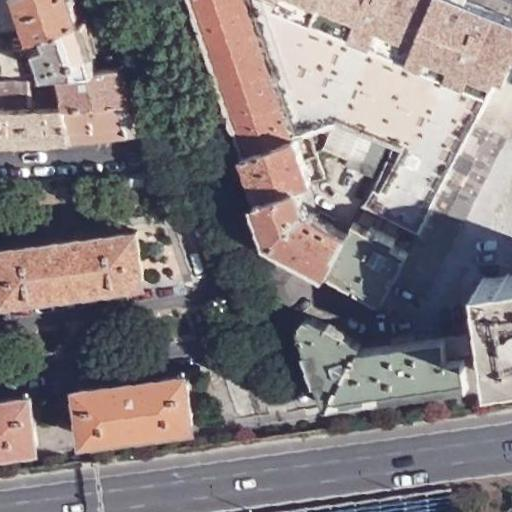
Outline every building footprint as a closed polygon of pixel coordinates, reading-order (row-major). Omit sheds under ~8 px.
[(21,0),(33,34),(78,17),(71,0),(21,0)] [(470,133),(498,75),(501,70),(480,60),(453,50),(426,39),(400,28),(373,17),(348,6),(332,0),(189,0),(242,153),(295,135),(309,131),(314,147),(325,144),(351,154),(360,131),(387,142),(403,149),(451,170),(470,133)] [(411,0),(379,0),(377,7),(404,19),(411,0)] [(442,0),(411,0),(404,19),(400,28),(426,39),(430,29),(442,0)] [(457,40),(473,0),(442,0),(430,29),(457,40)] [(483,51),(503,0),(473,0),(457,40),(483,51)] [(511,54),(511,0),(503,0),(483,51),(480,60),(501,70),(510,53),(511,54)] [(55,68),(94,65),(78,17),(33,34),(44,69),(55,68)] [(457,40),(430,29),(426,39),(453,50),(457,40)] [(32,70),(44,69),(33,34),(11,34),(11,49),(24,48),(32,70)] [(511,71),(511,54),(510,53),(501,70),(498,75),(508,80),(511,71)] [(68,102),(129,98),(117,64),(94,65),(55,68),(68,102)] [(419,232),(395,278),(427,294),(511,127),(511,71),(508,80),(498,75),(470,133),(451,170),(445,180),(419,232)] [(0,106),(25,105),(57,103),(48,80),(48,79),(0,82),(0,106)] [(57,103),(71,139),(141,131),(129,98),(68,102),(57,103)] [(27,141),(71,139),(57,103),(25,105),(27,141)] [(0,142),(27,141),(25,105),(0,106),(0,142)] [(351,154),(348,162),(374,173),(387,142),(360,131),(351,154)] [(242,153),(257,196),(294,184),(309,179),(295,135),(242,153)] [(398,160),(445,180),(451,170),(403,149),(398,160)] [(364,206),(419,232),(445,180),(398,160),(384,190),(374,186),(372,191),(364,206)] [(271,237),(330,270),(349,233),(315,214),(306,217),(294,184),(257,196),(271,237)] [(330,270),(385,300),(395,278),(419,232),(364,206),(349,233),(330,270)] [(143,277),(136,228),(0,247),(0,263),(5,297),(143,277)] [(511,273),(482,277),(497,377),(511,374),(511,273)] [(362,347),(362,343),(311,315),(299,325),(325,405),(369,399),(362,347)] [(467,334),(362,347),(369,399),(469,387),(469,381),(493,378),(490,349),(469,352),(467,334)] [(80,388),(86,436),(192,422),(185,374),(80,388)] [(0,448),(36,443),(30,395),(0,398),(0,448)]
